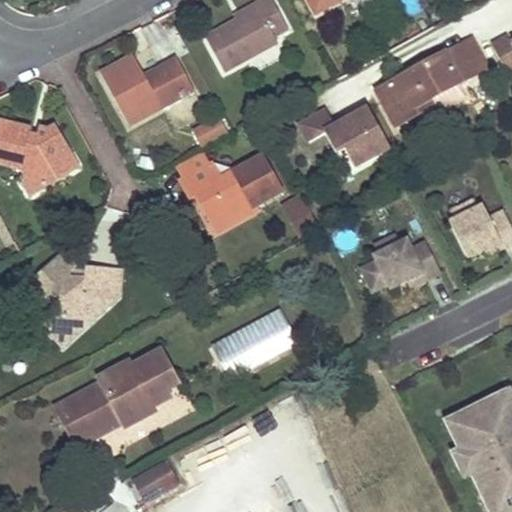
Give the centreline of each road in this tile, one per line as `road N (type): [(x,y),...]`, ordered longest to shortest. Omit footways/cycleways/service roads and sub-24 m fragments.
road 1 (residential): [(1,57),(49,44),(140,0)]
road 2 (residential): [(383,355),(511,294)]
